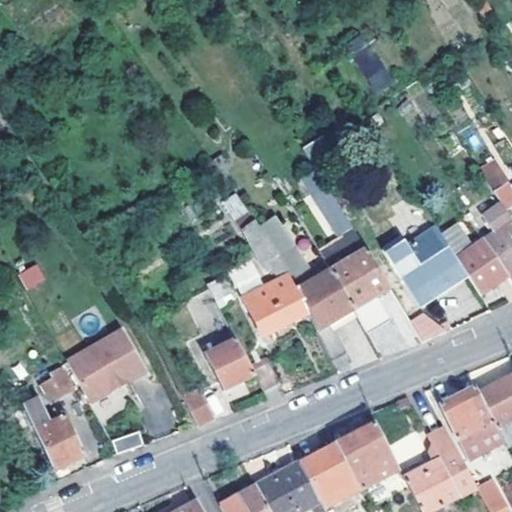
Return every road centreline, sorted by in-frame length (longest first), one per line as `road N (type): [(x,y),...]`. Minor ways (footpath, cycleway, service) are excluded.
road 1 (tertiary): [(189,462),(511,327)]
road 2 (tertiary): [(70,511),(189,462)]
